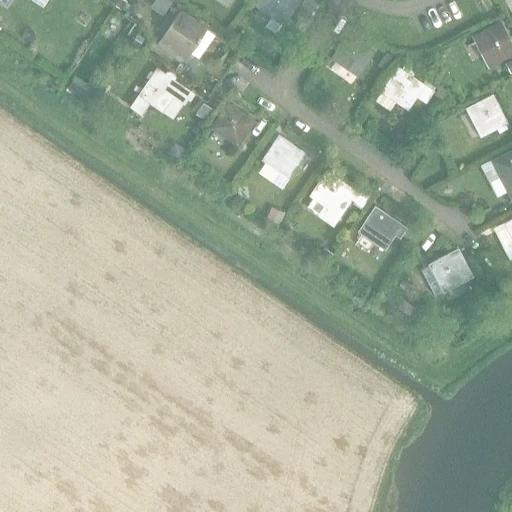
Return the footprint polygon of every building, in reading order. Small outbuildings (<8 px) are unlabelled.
[(154,0),(150,7),(162,15),(171,2),(168,0),(154,0)] [(267,26),(275,32),(296,0),(263,0),(258,7),(273,18),(267,26)] [(180,12),(161,38),(171,45),(174,41),(188,51),(198,58),(213,35),(204,29),(180,12)] [(476,40),(488,64),(511,52),(511,46),(499,22),(489,27),(492,32),(476,40)] [(334,58),(356,74),(373,50),(347,32),(340,41),(344,44),(334,58)] [(415,96),(425,103),(433,91),(397,66),(391,75),(394,78),(384,93),(406,108),(415,96)] [(138,94),(129,106),(140,114),(149,102),(163,111),(173,96),(182,103),(184,104),(187,99),(189,101),(194,93),(174,79),(175,77),(174,74),(170,71),(166,71),(164,74),(155,68),(138,94)] [(467,111),(479,136),(506,123),(492,95),(481,100),(483,104),(467,111)] [(214,129),(236,145),(253,121),(226,103),(220,112),(224,114),(214,129)] [(274,147),(264,162),(288,179),(297,165),(303,169),(309,159),(302,154),(303,153),(277,135),(270,144),(274,147)] [(511,150),(500,156),(502,160),(494,164),(511,198),(511,150)] [(363,188),(359,194),(325,171),(319,180),(322,182),(312,197),(334,213),(346,195),(354,201),(353,203),(361,208),(371,193),(363,188)] [(360,233),(382,248),(399,223),(373,206),(367,215),(371,218),(360,233)] [(511,222),(505,226),(497,230),(505,244),(511,240),(511,222)] [(428,264),(420,268),(434,294),(445,288),(470,275),(456,250),(428,264)] [(398,309),(408,316),(415,307),(405,300),(398,309)]
